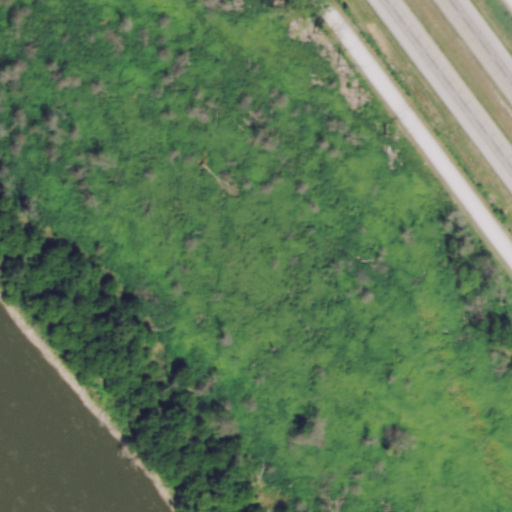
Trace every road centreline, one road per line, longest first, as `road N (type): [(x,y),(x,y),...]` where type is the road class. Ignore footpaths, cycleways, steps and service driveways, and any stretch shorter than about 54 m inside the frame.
road 1 (residential): [(317,0),(511,258)]
road 2 (motorway): [(384,0),(511,170)]
